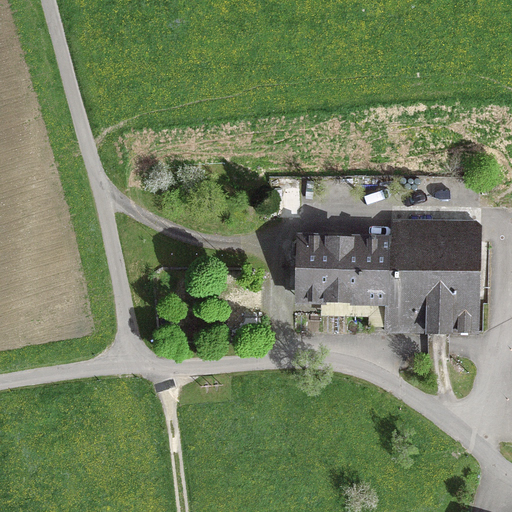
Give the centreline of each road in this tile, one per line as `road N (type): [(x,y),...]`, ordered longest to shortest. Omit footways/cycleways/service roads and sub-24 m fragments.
road 1 (unclassified): [(129,365),(311,358),(348,365),(390,378),(511,471)]
road 2 (unclassified): [(49,0),(102,192),(129,365)]
road 3 (track): [(476,442),(511,245)]
road 4 (track): [(182,511),(163,366)]
road 5 (unclassified): [(0,381),(129,365)]
